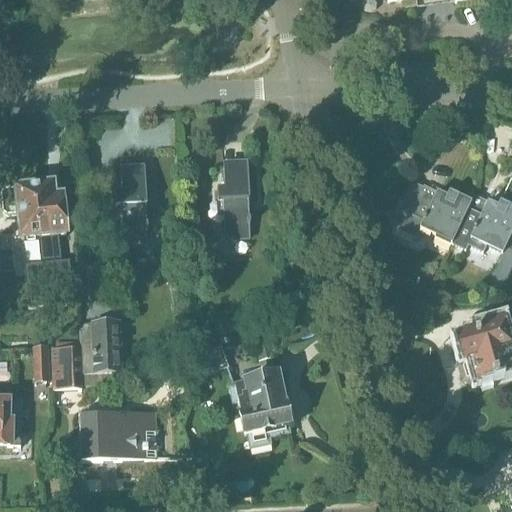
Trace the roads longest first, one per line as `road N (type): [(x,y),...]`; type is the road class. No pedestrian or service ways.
road 1 (residential): [(407,511),(296,88)]
road 2 (residential): [(296,88),(0,99)]
road 3 (residential): [(296,88),(511,105)]
